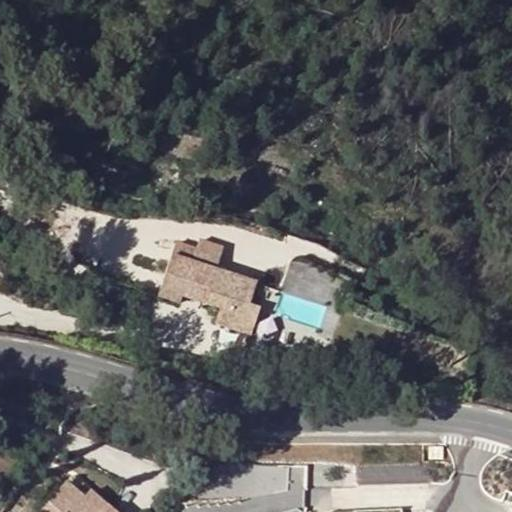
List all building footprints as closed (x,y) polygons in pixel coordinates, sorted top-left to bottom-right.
[(247,313),(254,292),(215,278),(222,256),(199,247),(196,256),(175,249),(157,301),(178,309),(181,301),(184,292),(206,300),(203,309),(219,314),(214,329),(249,341),(258,317),(247,313)] [(184,292),(181,301),(203,309),(206,300),(184,292)] [(443,446),(428,446),(428,460),(443,460),(443,446)] [(104,511),(103,511),(101,511),(96,511),(80,499),(62,484),(38,511),(104,511)] [(83,495),(80,499),(96,511),(101,511),(103,511),(83,495)]
